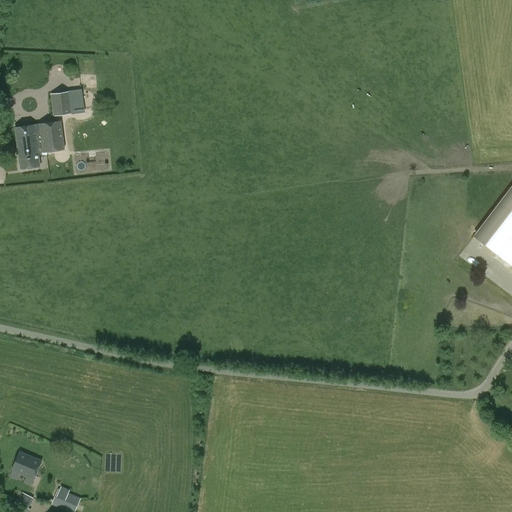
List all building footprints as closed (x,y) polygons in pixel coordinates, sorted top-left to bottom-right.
[(53,117),(59,116),(80,113),(79,103),(77,91),(49,95),(52,110),(53,117)] [(39,124),(43,153),(65,150),(61,121),(39,124)] [(40,167),(38,153),(43,153),(39,124),(34,125),(15,127),(21,170),(40,167)] [(511,265),(511,187),(474,236),(511,265)] [(20,453),(12,471),(10,477),(17,480),(19,474),(25,476),(23,482),(31,485),(41,461),(20,453)] [(67,511),(74,511),(81,498),(53,486),(46,503),(67,511)] [(27,511),(34,499),(25,494),(23,498),(21,497),(13,511),(27,511)]
